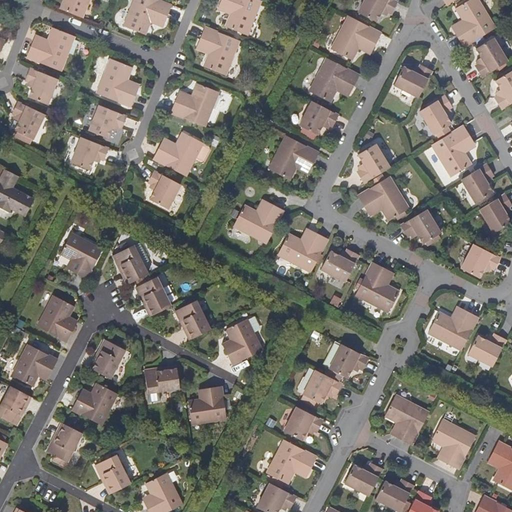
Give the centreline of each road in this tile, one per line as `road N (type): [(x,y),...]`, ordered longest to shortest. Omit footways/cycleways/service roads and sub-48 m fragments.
road 1 (residential): [(23,463),(104,302),(243,383)]
road 2 (residential): [(417,32),(404,37),(321,204),(331,218),(435,274)]
road 3 (residential): [(511,165),(440,47),(417,32)]
road 4 (residential): [(33,7),(168,62)]
road 5 (residential): [(455,511),(458,490),(448,481),(354,431)]
